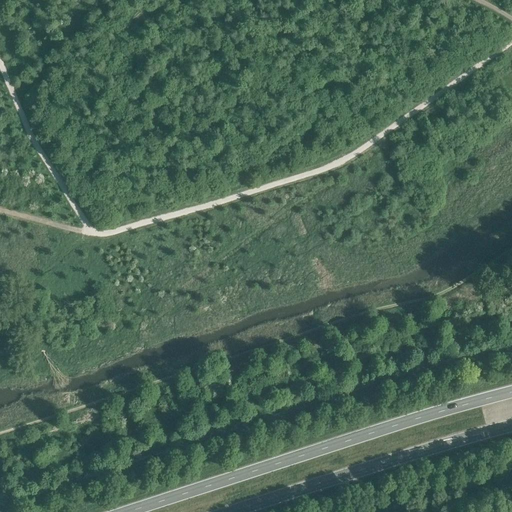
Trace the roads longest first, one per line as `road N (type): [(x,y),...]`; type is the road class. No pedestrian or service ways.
road 1 (trunk): [(511,393),(132,511)]
road 2 (trunk): [(237,511),(511,426)]
